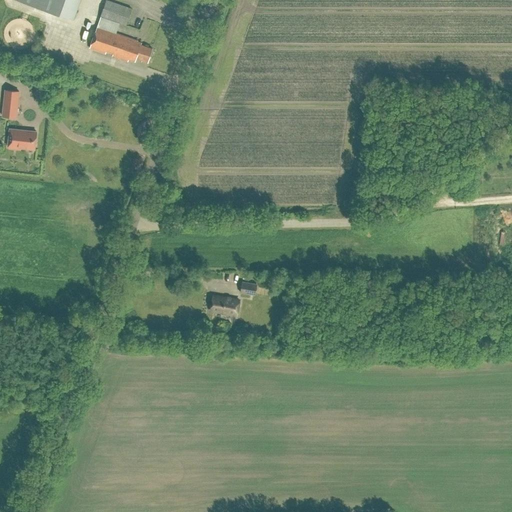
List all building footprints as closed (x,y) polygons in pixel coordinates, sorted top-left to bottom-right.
[(18,0),(73,19),(76,9),(62,4),(63,0),(18,0)] [(132,8),(109,0),(106,0),(101,17),(126,26),(132,8)] [(90,48),(105,53),(106,51),(113,54),(112,56),(128,62),(128,59),(135,62),(137,58),(148,62),(153,48),(142,44),(142,43),(137,41),(137,40),(98,26),(90,48)] [(17,117),(19,92),(5,90),(3,116),(17,117)] [(34,150),(36,132),(9,129),(7,147),(9,147),(9,148),(20,150),(20,148),(34,150)] [(255,294),(257,283),(241,281),(240,293),(255,294)] [(237,314),(239,298),(214,294),(212,310),(237,314)]
